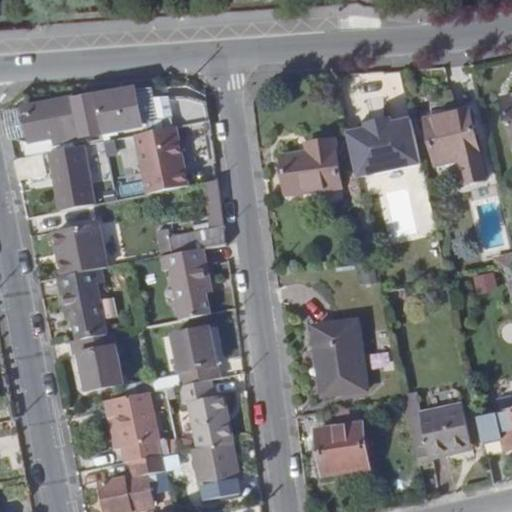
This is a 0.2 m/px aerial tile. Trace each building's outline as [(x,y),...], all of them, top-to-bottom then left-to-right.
[(5,113),(11,147),(33,142),(33,140),(68,133),(69,136),(103,130),(102,126),(138,119),(138,106),(137,95),(136,90),(95,95),(71,100),(69,96),(26,104),(25,95),(16,96),(5,113)] [(137,95),(138,106),(148,105),(147,94),(137,95)] [(511,94),(501,97),(511,147),(511,94)] [(178,127),(210,121),(208,103),(175,109),(178,127)] [(466,186),(484,182),(469,113),(425,122),(435,168),(460,162),(466,186)] [(349,136),(358,178),(406,168),(396,125),(349,136)] [(286,161),(290,200),(344,193),(338,146),(312,148),(313,159),(286,161)] [(43,156),(17,157),(18,180),(44,179),(43,156)] [(85,157),(55,163),(62,200),(92,195),(85,157)] [(120,196),(142,192),(140,181),(118,185),(120,196)] [(422,229),(436,227),(426,183),(412,186),(422,229)] [(480,244),(503,239),(494,197),(471,202),(480,244)] [(51,218),(63,277),(97,270),(106,268),(94,209),(51,218)] [(227,244),(225,226),(177,237),(177,240),(180,253),(204,248),(227,244)] [(204,248),(180,253),(164,256),(166,272),(172,271),(182,321),(209,315),(205,286),(211,285),(204,248)] [(511,256),(495,261),(497,270),(506,268),(511,266),(511,256)] [(63,277),(58,278),(63,312),(69,310),(72,323),(75,341),(103,336),(94,285),(100,283),(97,270),(63,277)] [(494,274),(474,276),(476,295),(496,293),(494,274)] [(69,310),(63,312),(65,324),(72,323),(69,310)] [(311,326),(322,396),(368,388),(357,320),(311,326)] [(213,380),(219,379),(210,331),(172,338),(182,387),(213,380)] [(75,341),(68,343),(72,357),(77,356),(85,393),(122,385),(115,349),(112,350),(109,335),(103,336),(75,341)] [(216,398),(213,380),(182,387),(177,387),(180,404),(187,403),(196,450),(234,442),(226,396),(216,398)] [(147,393),(107,402),(111,419),(117,418),(123,448),(126,464),(128,463),(163,457),(170,455),(166,440),(159,441),(152,408),(150,408),(147,393)] [(405,397),(405,400),(409,416),(424,413),(420,395),(405,397)] [(409,416),(420,466),(432,463),(432,459),(473,450),(463,405),(424,413),(409,416)] [(511,410),(498,414),(505,450),(511,448),(511,410)] [(117,418),(111,419),(116,449),(123,448),(117,418)] [(337,429),(362,426),(361,419),(336,423),(337,429)] [(369,470),(362,426),(337,429),(317,432),(323,476),(369,470)] [(242,480),(234,442),(196,450),(203,487),(204,486),(208,500),(242,494),(239,480),(242,480)] [(487,455),(494,485),(507,482),(500,451),(487,455)] [(163,457),(128,463),(131,478),(101,484),(106,511),(130,511),(156,507),(149,475),(166,471),(163,457)]
